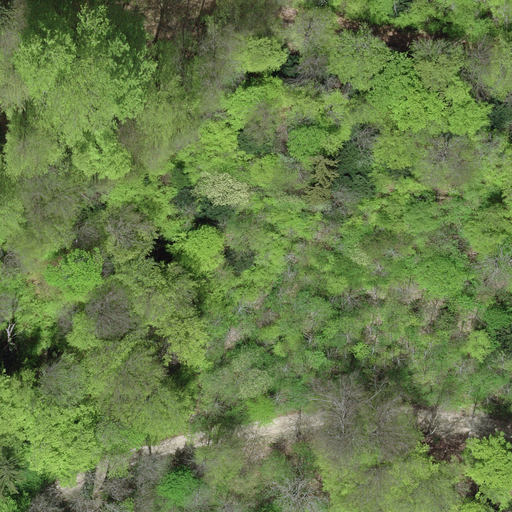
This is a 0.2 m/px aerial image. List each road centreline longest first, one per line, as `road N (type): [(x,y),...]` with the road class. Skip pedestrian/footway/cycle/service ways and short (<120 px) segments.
road 1 (track): [(511,430),(377,416),(191,439),(14,511)]
road 2 (track): [(511,55),(436,46),(239,0)]
